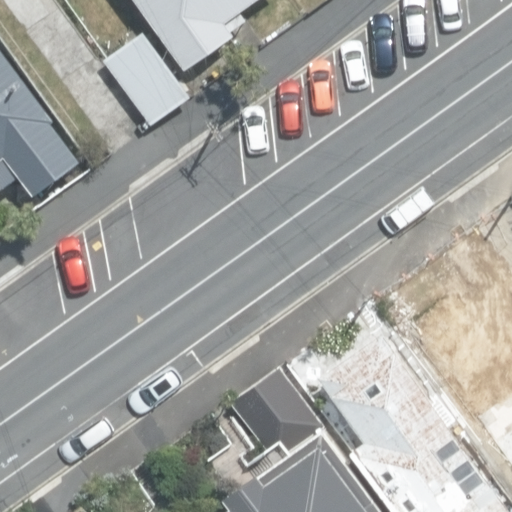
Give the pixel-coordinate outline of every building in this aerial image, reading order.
[(137,0),(185,68),(237,32),(233,27),(248,16),(243,9),(255,0),(137,0)] [(107,57),(153,121),(191,94),(145,30),(107,57)] [(0,188),(18,175),(33,195),(85,157),(0,42),(0,188)] [(511,267),(509,264),(464,296),(455,283),(404,320),(511,473),(511,267)] [(511,511),(511,507),(384,328),(320,373),(366,437),(355,445),(403,511),(511,511)] [(389,511),(327,425),(228,495),(234,504),(223,511),(389,511)]
